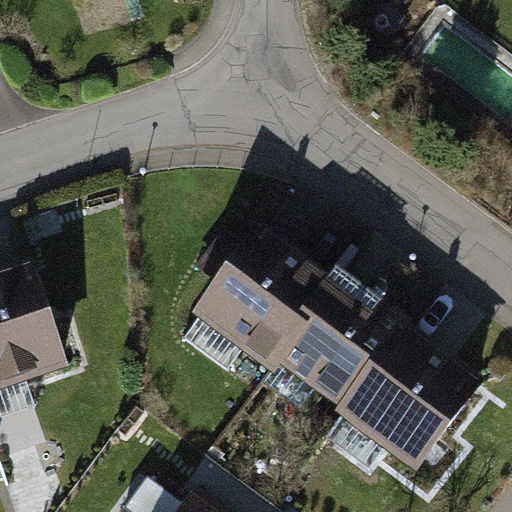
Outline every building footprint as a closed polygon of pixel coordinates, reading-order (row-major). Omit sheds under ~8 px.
[(0,70),(12,67),(0,31),(0,70)] [(223,295),(196,333),(269,386),(276,377),(335,295),(261,242),(254,253),(233,237),(202,280),(223,295)] [(0,404),(71,380),(36,280),(0,292),(0,404)] [(417,333),(345,281),(335,295),(276,377),(347,429),(409,343),(417,333)] [(341,437),(422,495),(490,401),(409,343),(347,429),(341,437)]
